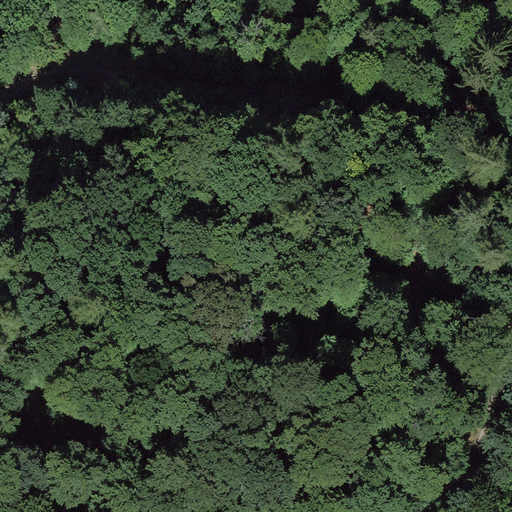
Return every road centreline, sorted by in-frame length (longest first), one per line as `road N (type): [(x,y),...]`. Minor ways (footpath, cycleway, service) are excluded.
road 1 (track): [(511,140),(492,121),(426,110),(309,107),(118,77),(49,78),(0,99)]
road 2 (track): [(412,511),(457,497),(480,459),(511,328)]
